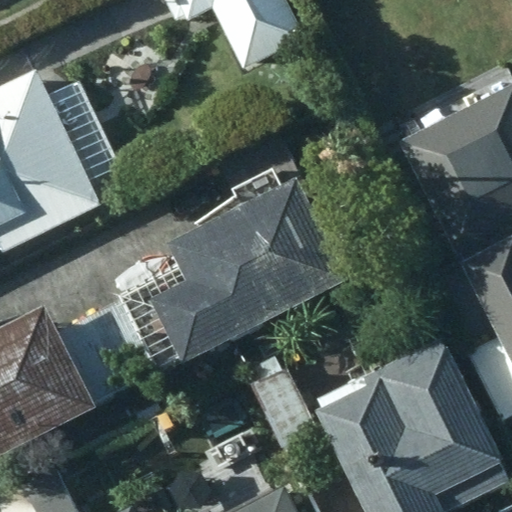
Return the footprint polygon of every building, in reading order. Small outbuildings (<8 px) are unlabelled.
[(246,76),(307,45),(284,0),(164,0),(178,26),(186,22),(188,28),(215,15),(246,76)] [(39,80),(0,97),(0,246),(6,258),(103,213),(91,189),(121,174),(81,88),(49,102),(39,80)] [(354,294),(302,190),(171,255),(182,276),(150,292),(160,311),(154,314),(186,378),(354,294)] [(511,230),(495,239),(503,256),(465,276),(500,344),(469,360),(502,426),(511,420),(511,230)] [(49,320),(0,344),(0,473),(99,420),(94,411),(159,379),(123,308),(58,337),(49,320)] [(326,419),(318,422),(361,511),(463,511),(511,488),(511,486),(444,349),(322,409),(326,419)] [(260,389),(253,393),(284,457),(321,439),(290,374),(284,377),(277,362),(253,374),(260,389)] [(292,511),(284,497),(254,511),(76,511),(58,475),(0,503),(0,511),(292,511)]
